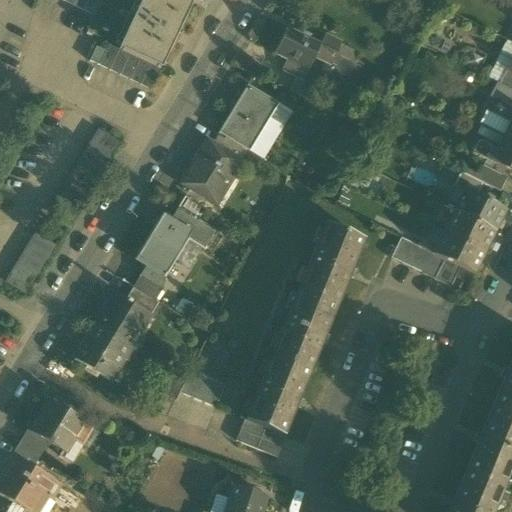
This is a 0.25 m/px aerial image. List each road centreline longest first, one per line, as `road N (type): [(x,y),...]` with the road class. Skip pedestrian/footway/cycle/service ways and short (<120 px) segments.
road 1 (residential): [(0,406),(245,0)]
road 2 (residential): [(476,337),(399,308),(372,317),(304,502)]
road 3 (residential): [(407,511),(476,337)]
